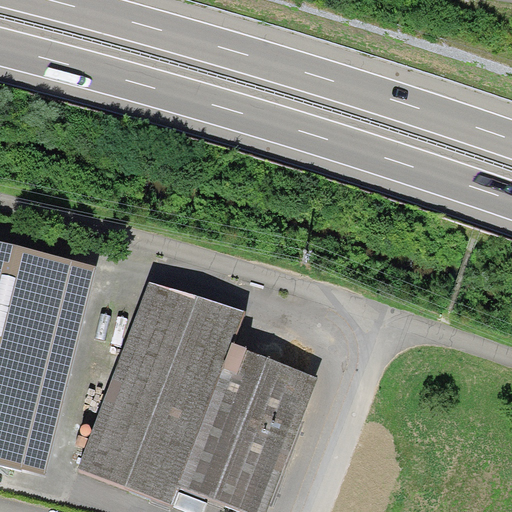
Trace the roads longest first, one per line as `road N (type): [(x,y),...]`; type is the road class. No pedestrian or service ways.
road 1 (motorway): [(0,47),(511,201)]
road 2 (motorway): [(511,137),(55,0)]
road 3 (track): [(0,202),(385,318)]
road 4 (residential): [(314,511),(385,318)]
road 5 (track): [(385,318),(511,359)]
